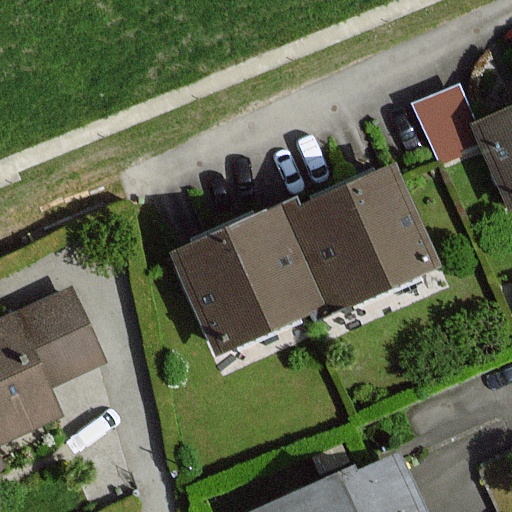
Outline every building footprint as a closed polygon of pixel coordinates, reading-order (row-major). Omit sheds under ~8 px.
[(511,109),(476,126),(509,202),(511,200),(511,109)] [(433,263),(390,170),(298,213),(293,201),(276,209),(321,306),(337,299),(340,306),(433,263)] [(276,209),(175,256),(220,353),(321,306),(276,209)] [(91,358),(55,278),(0,302),(0,313),(32,385),(91,358)] [(32,385),(0,313),(0,425),(42,406),(32,385)] [(407,511),(377,445),(227,511),(407,511)]
